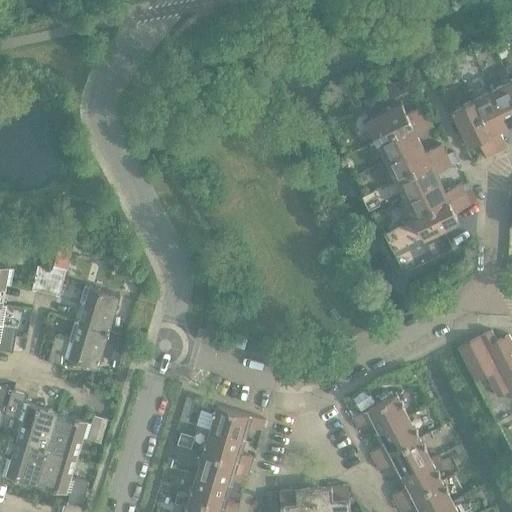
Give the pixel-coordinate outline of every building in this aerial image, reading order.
[(403,78),(383,87),(389,99),(408,89),(403,78)] [(492,91),(509,125),(511,123),(511,83),(511,81),(492,91)] [(472,100),(497,151),(507,146),(499,130),(509,125),(492,91),(472,100)] [(478,140),(486,157),(497,151),(472,100),(448,112),(455,125),(458,123),(469,145),(478,140)] [(376,140),(427,116),(422,105),(407,113),(403,103),(367,120),(376,140)] [(427,116),(376,140),(386,160),(422,143),(417,134),(432,126),(427,116)] [(395,179),(446,155),(441,144),(426,151),(422,143),(386,160),(395,179)] [(446,155),(395,179),(405,199),(440,182),(436,172),(451,165),(446,155)] [(440,182),(405,199),(414,218),(465,194),(460,183),(445,190),(440,182)] [(465,194),(414,218),(424,239),(460,221),(455,212),(470,205),(465,194)] [(58,259),(55,269),(53,268),(46,293),(59,296),(65,271),(67,261),(58,259)] [(0,298),(3,283),(12,284),(15,267),(0,264),(0,298)] [(46,293),(53,268),(39,265),(33,289),(46,293)] [(82,323),(109,331),(120,296),(85,285),(80,301),(88,304),(82,323)] [(55,336),(48,360),(62,364),(64,356),(99,367),(102,354),(109,333),(109,331),(82,323),(77,342),(55,336)] [(0,349),(12,352),(17,327),(0,324),(0,349)] [(491,330),(481,335),(458,347),(476,380),(486,375),(494,391),(505,385),(511,398),(511,340),(508,334),(497,340),(491,330)] [(109,333),(102,354),(119,360),(126,338),(109,333)] [(233,343),(244,347),(246,339),(235,335),(233,343)] [(20,440),(47,448),(58,411),(24,401),(26,394),(12,389),(5,414),(26,420),(20,440)] [(378,431),(407,416),(396,394),(352,417),(357,427),(372,419),(378,431)] [(187,395),(179,418),(189,421),(196,397),(187,395)] [(210,428),(241,437),(245,424),(261,429),(265,418),(217,404),(210,428)] [(58,411),(47,448),(73,456),(79,437),(100,443),(108,418),(94,414),(92,422),(58,411)] [(407,416),(378,431),(385,443),(370,451),(375,460),(418,437),(407,416)] [(203,451),(251,465),(253,456),(237,451),(241,437),(210,428),(203,451)] [(181,432),(178,443),(191,447),(194,436),(181,432)] [(418,437),(375,460),(379,468),(394,461),(401,473),(430,458),(418,437)] [(47,448),(20,440),(14,459),(0,454),(0,481),(0,482),(2,474),(36,485),(47,448)] [(47,448),(36,485),(70,495),(68,502),(81,506),(88,482),(67,476),(73,456),(47,448)] [(196,474),(228,483),(232,470),(248,475),(251,465),(203,451),(196,474)] [(169,457),(166,465),(175,468),(178,460),(169,457)] [(430,458),(401,473),(407,486),(392,494),(397,502),(441,480),(430,458)] [(189,497),(237,511),(240,501),(224,497),(228,483),(196,474),(189,497)] [(161,480),(159,487),(169,490),(171,483),(161,480)] [(441,480),(397,502),(401,511),(416,503),(420,511),(430,511),(452,501),(441,480)] [(330,486),(332,511),(350,511),(348,484),(330,486)] [(314,488),(315,511),(332,511),(330,486),(314,488)] [(297,489),(298,511),(315,511),(314,488),(297,489)] [(298,511),(297,489),(279,491),(280,511),(298,511)] [(184,511),(236,511),(237,511),(189,497),(184,511)] [(457,511),(452,501),(430,511),(457,511)]
